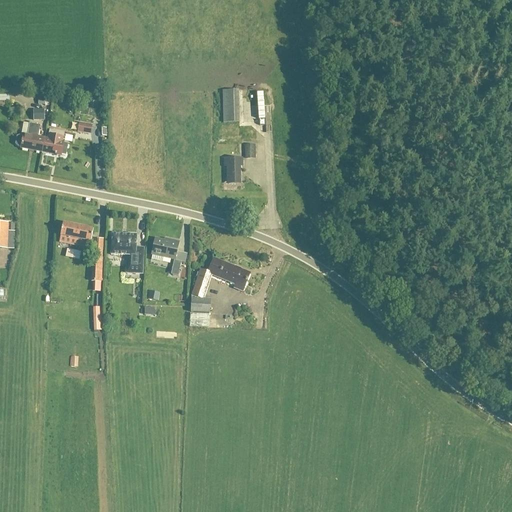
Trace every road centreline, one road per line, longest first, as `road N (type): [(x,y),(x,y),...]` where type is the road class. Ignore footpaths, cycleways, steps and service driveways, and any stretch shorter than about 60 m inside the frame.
road 1 (unclassified): [(511,420),(435,369),(350,288),(282,246),(194,214),(0,176)]
road 2 (track): [(466,290),(438,0)]
road 3 (unknown): [(315,264),(303,0)]
road 4 (track): [(511,300),(378,270)]
